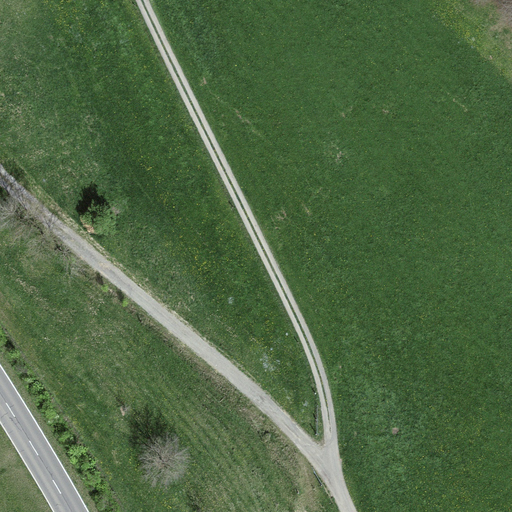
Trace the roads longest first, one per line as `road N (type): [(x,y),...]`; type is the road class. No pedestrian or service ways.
road 1 (track): [(142,0),(310,348),(346,511)]
road 2 (track): [(333,467),(0,174)]
road 3 (tertiary): [(70,511),(0,392)]
